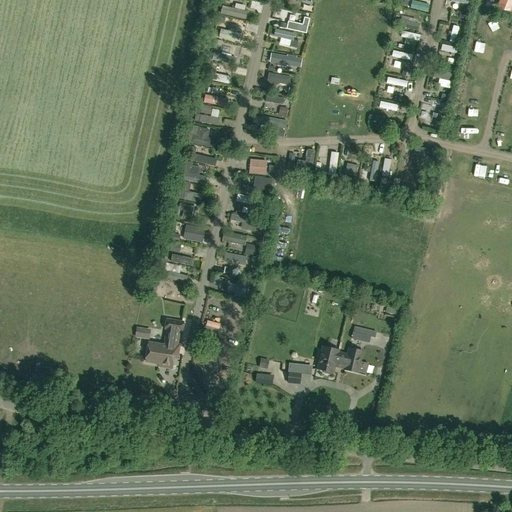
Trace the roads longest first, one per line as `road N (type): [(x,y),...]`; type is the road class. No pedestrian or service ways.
road 1 (primary): [(365,482),(0,491)]
road 2 (unclassified): [(367,452),(93,423),(11,405)]
road 3 (primary): [(511,487),(365,482)]
road 4 (unclassified): [(511,466),(367,452)]
